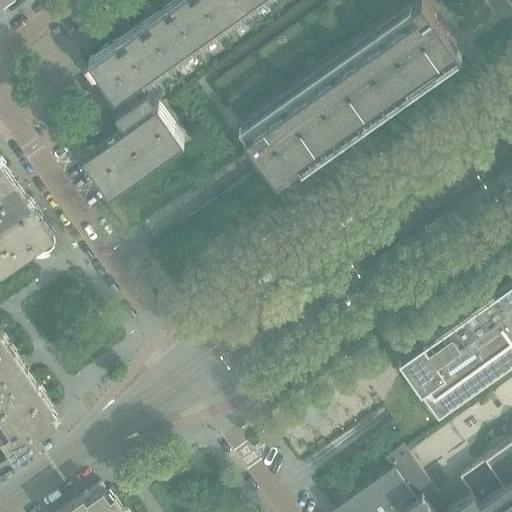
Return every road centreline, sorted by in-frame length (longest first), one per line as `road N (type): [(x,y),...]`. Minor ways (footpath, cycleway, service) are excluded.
road 1 (residential): [(511,115),(266,288),(225,321),(188,371)]
road 2 (residential): [(188,371),(238,366),(511,180)]
road 3 (residential): [(188,371),(0,96)]
road 4 (residential): [(188,371),(0,506)]
road 5 (residential): [(287,511),(188,371)]
